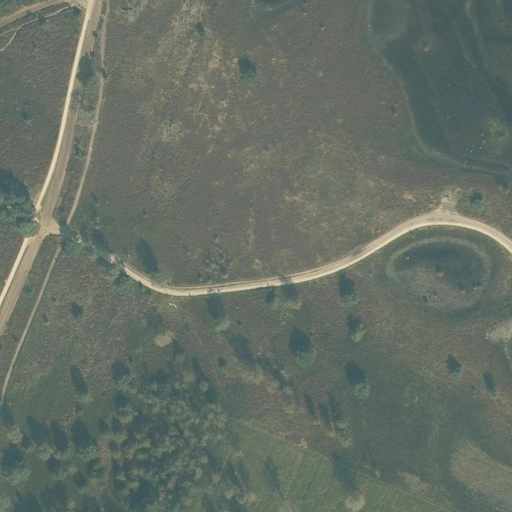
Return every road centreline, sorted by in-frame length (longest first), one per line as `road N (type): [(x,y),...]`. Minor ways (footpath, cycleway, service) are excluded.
road 1 (track): [(64,231),(167,289),(301,276),(417,221),(440,218),(488,229),(511,247)]
road 2 (track): [(94,0),(44,222),(0,325)]
